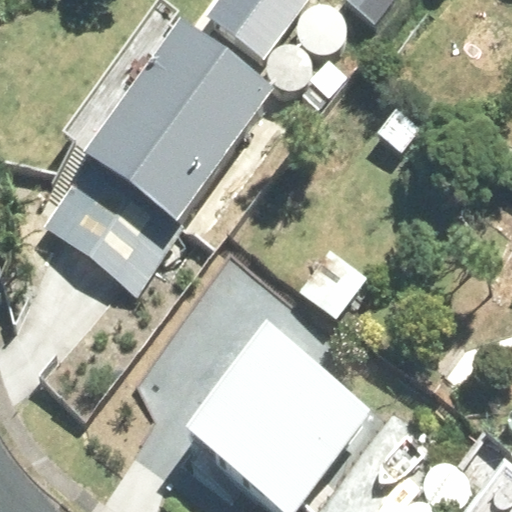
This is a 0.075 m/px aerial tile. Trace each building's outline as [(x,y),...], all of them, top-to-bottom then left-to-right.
[(511,25),(480,0),(467,0),(401,81),(463,131),(511,72),(511,25)] [(123,194),(180,237),(186,242),(237,168),(245,173),(249,167),(261,173),(276,153),(258,141),(282,106),(192,40),(96,175),(123,194)] [(398,120),(381,146),(407,163),(424,136),(398,120)] [(133,301),(180,237),(123,194),(77,260),(133,301)] [(376,294),(332,259),(298,301),(342,336),(376,294)] [(208,452),(186,483),(213,502),(236,472),(208,452)] [(428,510),(428,511),(475,511),(477,507),(478,503),(478,498),(478,494),(476,490),(474,486),(471,482),(468,479),(464,476),(463,476),(460,475),(455,474),(451,474),(446,474),(442,476),(438,478),(434,481),(431,484),(429,488),(427,492),(426,497),(426,501),(426,506),(428,510)]
